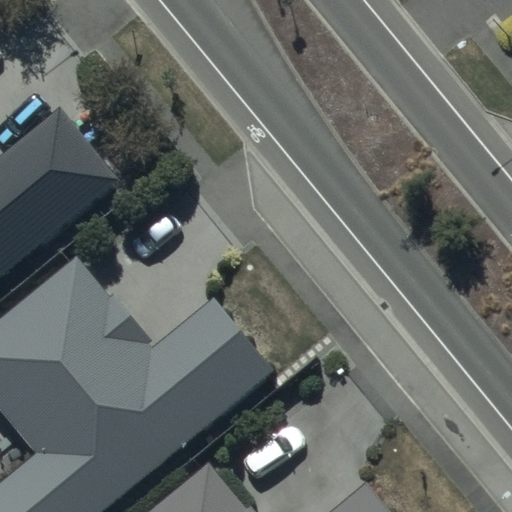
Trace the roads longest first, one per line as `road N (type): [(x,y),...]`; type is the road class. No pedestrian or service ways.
road 1 (residential): [(511,398),(186,0)]
road 2 (residential): [(335,0),(511,215)]
